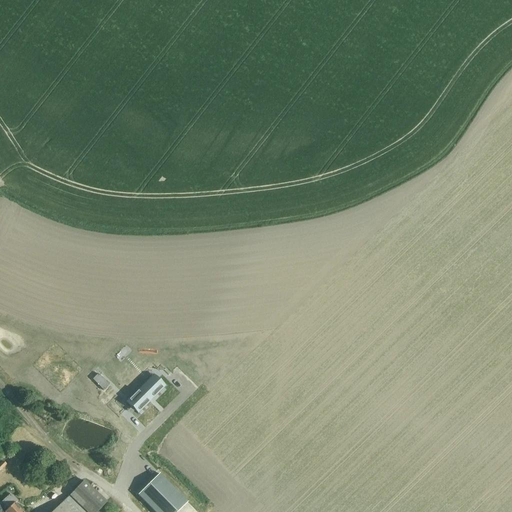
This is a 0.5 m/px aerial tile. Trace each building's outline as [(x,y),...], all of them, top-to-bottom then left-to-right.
[(142,387),(126,402),(138,415),(165,387),(156,378),(144,389),(142,387)] [(5,461),(8,464),(18,454),(15,451),(5,461)] [(178,511),(187,503),(159,475),(138,496),(154,511),(178,511)] [(97,511),(106,503),(84,482),(70,497),(84,511),(97,511)] [(0,510),(0,511),(0,510),(0,511),(22,511),(15,504),(18,501),(13,496),(0,507),(0,510)] [(84,511),(70,497),(53,511),(84,511)]
